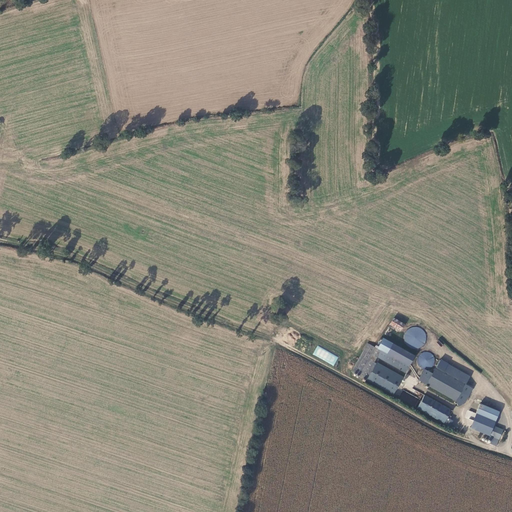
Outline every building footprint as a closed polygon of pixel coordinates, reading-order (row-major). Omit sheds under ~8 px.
[(401,330),(405,324),(394,317),(390,324),(401,330)] [(402,340),(420,349),(428,334),(411,325),(402,340)] [(383,337),(377,346),(385,351),(409,365),(415,355),(383,337)] [(409,365),(385,351),(377,346),(376,347),(368,342),(352,370),(367,378),(367,379),(379,385),(393,393),(402,377),(370,358),(373,352),(406,371),(409,365)] [(334,366),(338,357),(317,346),(312,354),(334,366)] [(444,371),(448,363),(441,359),(437,366),(444,371)] [(448,363),(444,371),(466,383),(470,376),(448,363)] [(444,371),(437,366),(433,373),(425,368),(419,378),(456,400),(466,383),(444,371)] [(474,388),(466,383),(456,400),(459,405),(466,401),(474,388)] [(415,407),(419,398),(403,390),(398,399),(415,407)] [(425,393),(417,406),(444,421),(451,407),(425,393)] [(478,402),(475,412),(495,417),(497,407),(478,402)] [(472,427),(491,432),(494,422),(495,417),(475,412),(472,427)] [(491,432),(490,435),(493,436),(492,439),(499,441),(504,424),(494,422),(491,432)]
